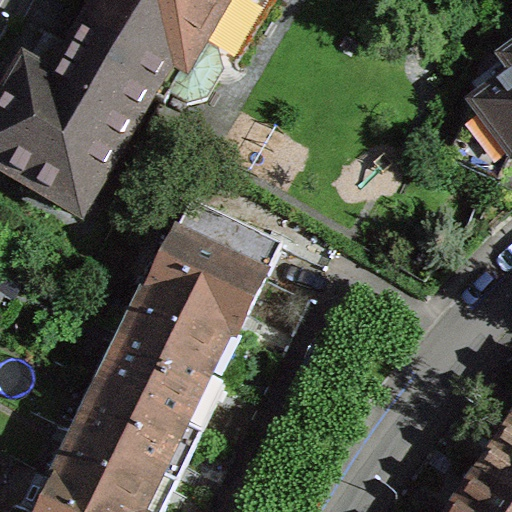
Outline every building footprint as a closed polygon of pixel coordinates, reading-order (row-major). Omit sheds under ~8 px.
[(23,56),(0,95),(0,182),(84,231),(174,77),(188,85),(237,0),(97,0),(54,75),(23,56)] [(511,52),(503,60),(511,71),(511,76),(473,105),(447,160),(498,185),(511,157),(511,52)] [(159,511),(272,277),(174,230),(38,511),(159,511)] [(511,427),(502,427),(492,442),(496,454),(487,467),(480,477),(511,499),(511,427)] [(477,480),(465,481),(455,495),(459,507),(455,511),(511,511),(511,499),(480,477),(477,480)]
